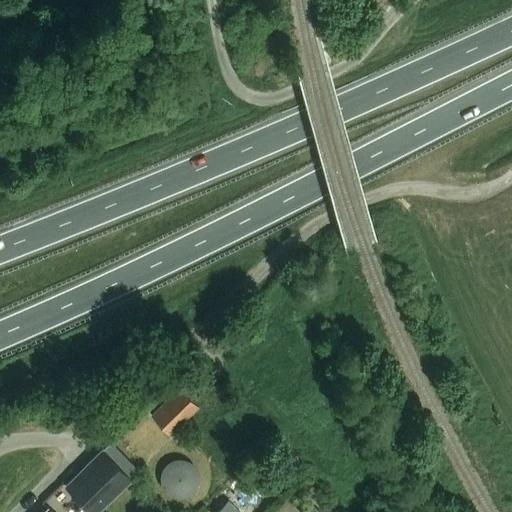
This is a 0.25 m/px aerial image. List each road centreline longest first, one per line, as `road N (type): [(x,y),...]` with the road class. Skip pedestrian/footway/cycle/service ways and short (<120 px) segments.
road 1 (trunk): [(0,334),(126,283),(511,85)]
road 2 (trunk): [(511,32),(0,250)]
